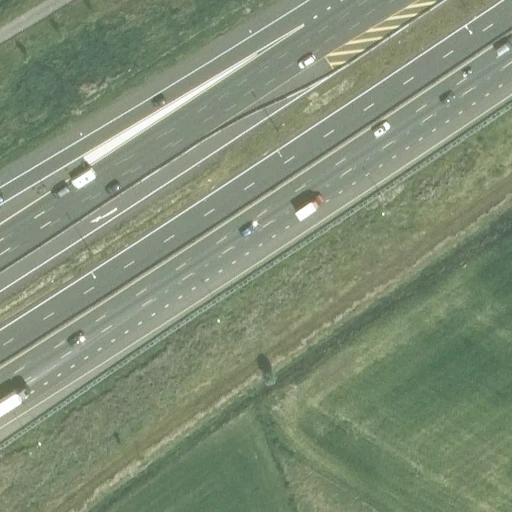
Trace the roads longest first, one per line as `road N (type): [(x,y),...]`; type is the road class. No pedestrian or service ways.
road 1 (motorway): [(140,276),(511,26)]
road 2 (motorway): [(315,52),(0,258)]
road 3 (motorway): [(315,52),(82,150),(0,198)]
road 4 (motorway): [(0,416),(140,276)]
road 5 (motorway): [(0,363),(140,276)]
